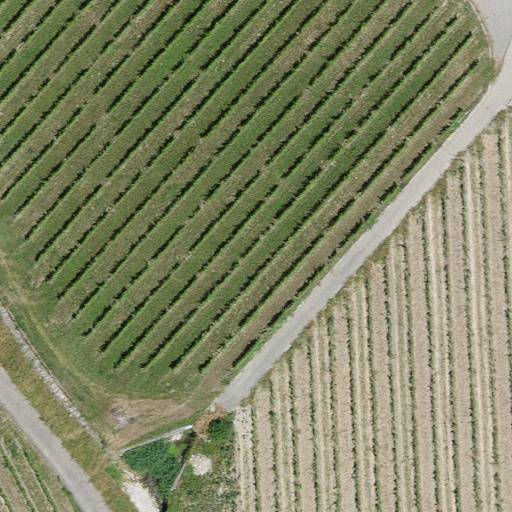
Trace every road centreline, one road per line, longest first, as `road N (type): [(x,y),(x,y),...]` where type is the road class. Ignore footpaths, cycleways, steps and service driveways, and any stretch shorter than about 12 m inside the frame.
road 1 (track): [(511,78),(214,421)]
road 2 (track): [(0,377),(92,511)]
